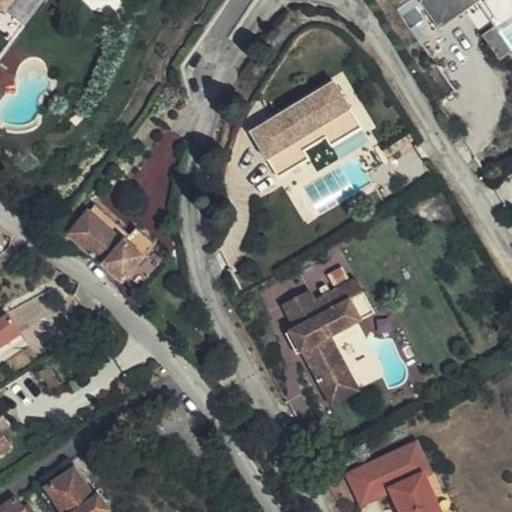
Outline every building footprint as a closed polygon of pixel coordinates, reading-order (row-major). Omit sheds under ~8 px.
[(14,0),(4,13),(0,9),(0,60),(14,43),(46,0),(14,0)] [(0,0),(0,9),(4,13),(14,0),(0,0)] [(419,0),(420,1),(419,2),(438,30),(464,12),(479,2),(477,0),(419,0)] [(495,26),(480,36),(499,61),(511,51),(511,49),(500,33),(495,26)] [(279,111),(248,130),(267,161),(279,179),(310,160),(304,150),(325,138),(331,147),(363,128),(351,110),(332,79),(301,98),(306,106),(284,119),(279,111)] [(301,98),(279,111),(284,119),(306,106),(301,98)] [(117,278),(125,286),(161,243),(141,224),(133,231),(101,201),(75,230),(120,272),(117,278)] [(323,393),(352,377),(331,337),(375,314),(356,279),(315,301),(309,290),(282,305),(294,328),(289,331),(292,337),(298,334),(301,341),(296,344),(301,353),(302,353),(323,393)] [(0,344),(20,329),(6,313),(0,317),(0,344)] [(298,334),(292,337),(296,344),(301,341),(298,334)] [(352,377),(323,393),(330,406),(359,390),(352,377)] [(0,431),(0,456),(12,449),(0,431)] [(416,445),(407,450),(419,477),(423,476),(428,473),(416,445)] [(419,477),(407,450),(350,475),(362,503),(392,489),(402,511),(427,511),(423,502),(432,497),(423,476),(419,477)] [(104,511),(75,471),(48,489),(63,511),(104,511)] [(439,511),(432,497),(423,502),(427,511),(439,511)] [(25,509),(18,501),(1,511),(34,511),(30,506),(25,509)]
